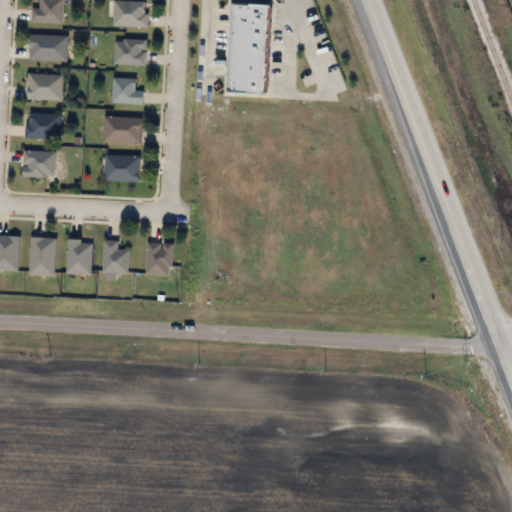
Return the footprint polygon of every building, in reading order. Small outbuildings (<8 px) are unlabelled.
[(31,23),(31,8),(40,8),(40,0),(63,0),(63,23),(31,23)] [(146,1),(146,27),(113,27),(113,1),(146,1)] [(226,94),(229,2),(268,4),(265,94),(226,94)] [(67,61),(29,60),(30,34),(67,35),(67,61)] [(146,65),(114,65),(114,39),(146,39),(146,65)] [(27,100),(27,74),(62,74),(62,100),(27,100)] [(144,90),(144,104),(112,104),(112,78),(136,79),(136,90),(144,90)] [(25,139),(25,113),(60,113),(60,139),(25,139)] [(104,117),(142,117),(141,143),(103,142),(104,117)] [(23,151),(55,151),(55,177),(23,177),(23,151)] [(105,182),(105,155),(140,155),(140,182),(105,182)] [(19,271),(0,271),(0,235),(19,236),(19,271)] [(55,275),(30,275),(30,238),(55,238),(55,275)] [(92,240),(92,274),(67,274),(67,240),(92,240)] [(118,250),(129,250),(129,273),(116,273),(116,279),(104,279),(104,240),(118,240),(118,250)] [(173,243),(173,275),(146,275),(146,243),(173,243)]
